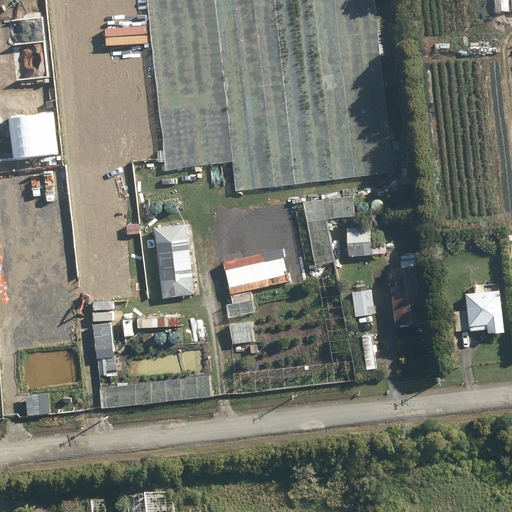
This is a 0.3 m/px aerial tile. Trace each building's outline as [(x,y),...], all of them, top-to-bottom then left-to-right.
[(148,0),(168,170),(236,162),(239,191),(397,173),(376,0),(148,0)] [(74,148),(72,132),(64,133),(66,149),(74,148)] [(386,198),(368,200),(369,212),(387,210),(386,198)] [(339,228),(339,218),(358,216),(357,201),(334,203),(335,215),(329,216),(330,229),(339,228)] [(141,224),(129,224),(129,235),(132,235),(133,256),(142,255),(141,224)] [(162,283),(164,298),(188,295),(187,279),(189,279),(183,227),(155,230),(161,283),(162,283)] [(348,245),(349,257),(385,254),(384,242),(383,242),(383,238),(377,238),(377,243),(372,243),(371,235),(357,236),(358,244),(348,245)] [(388,279),(394,327),(428,323),(422,274),(420,275),(419,267),(390,271),(391,278),(388,279)] [(255,301),(253,291),(264,289),(266,299),(286,296),(285,287),(320,281),(318,270),(231,285),(235,305),(255,301)] [(148,297),(146,277),(134,278),(137,299),(148,297)] [(487,331),(488,335),(503,334),(499,292),(465,295),(466,311),(445,313),(447,334),(456,333),(456,332),(469,331),(469,332),(487,331)] [(72,296),(59,298),(60,306),(73,305),(72,296)] [(117,360),(111,302),(90,304),(97,362),(117,360)] [(180,316),(138,319),(138,329),(181,326),(180,316)] [(135,336),(134,320),(125,321),(127,336),(135,336)] [(120,499),(121,511),(173,511),(171,493),(120,499)] [(79,504),(79,511),(106,511),(105,501),(79,504)]
